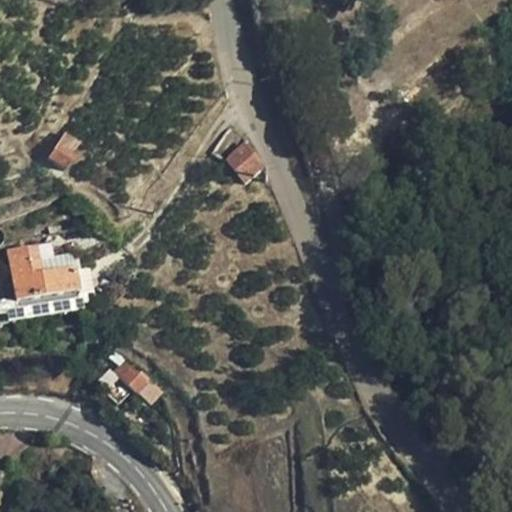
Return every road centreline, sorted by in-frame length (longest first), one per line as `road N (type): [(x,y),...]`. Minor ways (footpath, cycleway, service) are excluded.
road 1 (unclassified): [(448,511),(325,296),(245,87),(222,0)]
road 2 (tertiary): [(0,411),(62,418),(91,432),(118,449),(172,511)]
